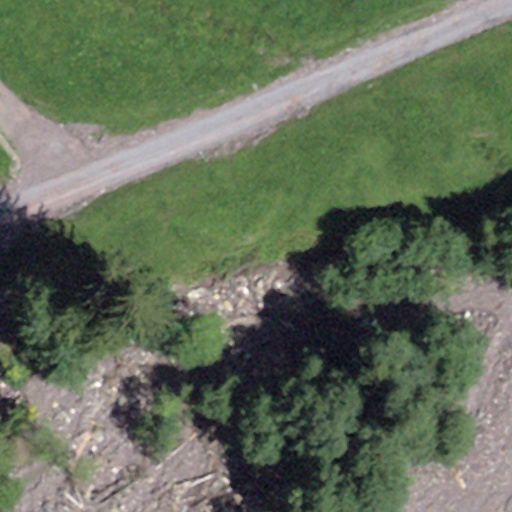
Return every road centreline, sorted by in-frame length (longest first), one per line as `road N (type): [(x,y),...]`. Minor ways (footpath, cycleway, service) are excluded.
road 1 (track): [(0,218),(511,6)]
road 2 (track): [(174,511),(0,342)]
